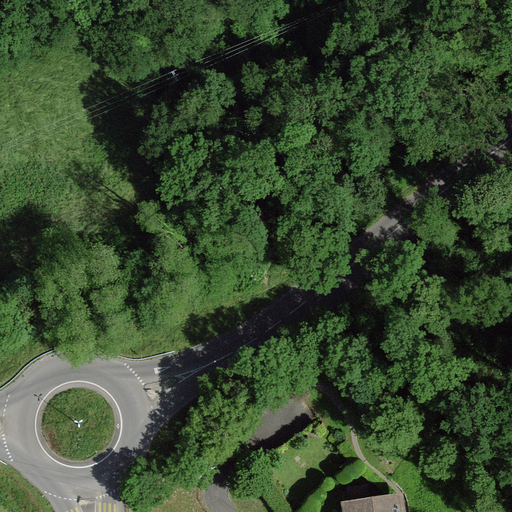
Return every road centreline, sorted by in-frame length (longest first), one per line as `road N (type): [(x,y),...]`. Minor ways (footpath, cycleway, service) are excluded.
road 1 (tertiary): [(134,403),(284,318),(511,140)]
road 2 (tertiary): [(134,403),(105,371),(73,365),(35,385),(20,425)]
